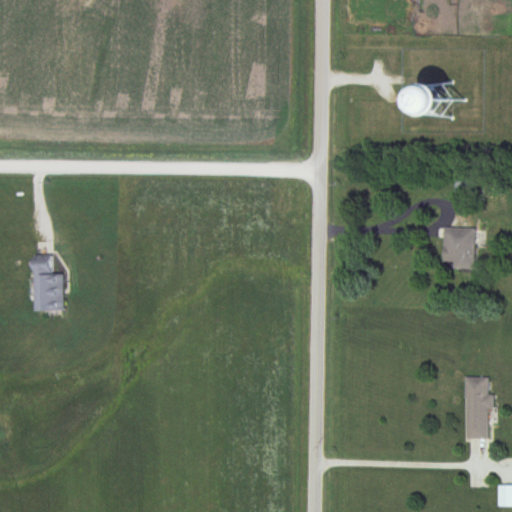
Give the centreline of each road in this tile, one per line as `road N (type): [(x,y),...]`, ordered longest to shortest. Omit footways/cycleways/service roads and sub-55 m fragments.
road 1 (tertiary): [(316,511),(325,0)]
road 2 (residential): [(322,178),(0,172)]
